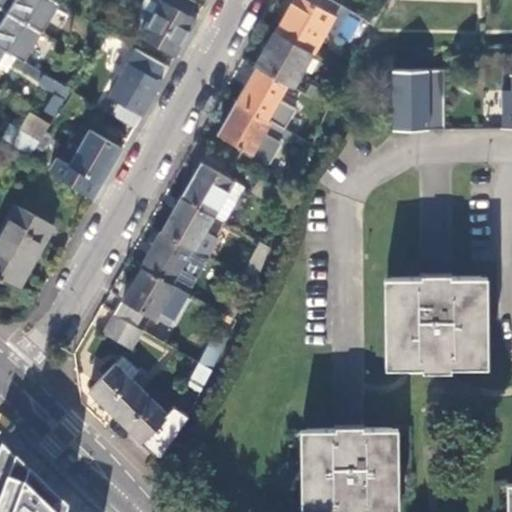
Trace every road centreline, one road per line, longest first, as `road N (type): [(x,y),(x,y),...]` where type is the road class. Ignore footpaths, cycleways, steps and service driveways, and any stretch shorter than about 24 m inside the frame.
road 1 (residential): [(243,0),(17,405)]
road 2 (unclassified): [(511,159),(391,160),(341,201)]
road 3 (secondary): [(17,405),(123,511)]
